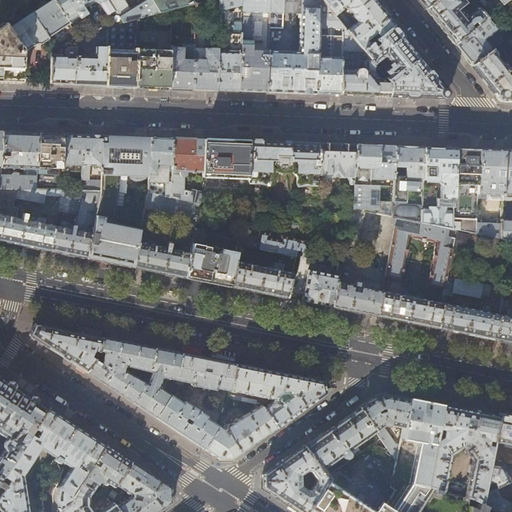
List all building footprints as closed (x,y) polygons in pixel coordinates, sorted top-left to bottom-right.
[(51,0),(43,6),(32,13),(48,38),(69,23),(66,18),(54,0),(51,0)] [(54,0),(66,18),(75,12),(78,16),(81,18),(87,14),(82,6),(77,0),(54,0)] [(109,0),(119,16),(129,9),(123,0),(109,0)] [(140,0),(141,2),(129,9),(119,16),(123,22),(137,19),(160,13),(152,0),(140,0)] [(152,0),(160,13),(171,10),(194,4),(191,0),(152,0)] [(241,11),(241,0),(218,0),(218,32),(229,32),(227,34),(227,48),(229,50),(231,50),(231,54),(217,54),(216,90),(228,90),(239,91),(240,37),(241,11)] [(268,12),(268,0),(241,0),(241,11),(268,12)] [(316,94),(317,53),(309,52),(310,48),(317,48),(318,0),(268,0),(268,12),(268,28),(282,29),(283,13),(283,0),(300,0),(300,13),(299,52),(267,51),(266,92),(290,93),(316,94)] [(283,0),(283,13),(300,13),(300,0),(283,0)] [(341,25),(321,0),(318,0),(317,48),(317,49),(317,53),(316,94),(329,94),(339,94),(341,25)] [(321,0),(341,25),(362,50),(368,45),(365,41),(375,33),(378,37),(394,25),(374,0),(373,0),(321,0)] [(418,0),(425,9),(435,0),(418,0)] [(435,0),(425,9),(441,28),(454,44),(485,18),(477,9),(469,16),(461,7),(462,6),(463,5),(463,4),(463,3),(463,2),(463,1),(463,0),(462,0),(435,0)] [(171,10),(160,13),(137,19),(137,34),(158,35),(158,49),(136,48),(135,87),(152,87),(169,88),(170,46),(171,10)] [(20,21),(9,29),(23,51),(23,56),(27,53),(26,51),(33,45),(41,44),(48,39),(48,38),(32,13),(20,21)] [(500,37),(485,18),(454,44),(462,54),(471,66),(491,49),(489,47),(500,37)] [(137,19),(123,22),(107,26),(105,86),(119,87),(134,87),(135,87),(136,48),(137,34),(137,19)] [(5,23),(0,26),(0,81),(4,81),(22,83),(22,78),(23,56),(23,51),(9,29),(5,23)] [(373,64),(362,50),(341,25),(339,94),(363,95),(389,96),(389,83),(384,78),(373,64)] [(394,25),(378,37),(375,40),(378,44),(374,47),(371,43),(368,45),(362,50),(373,64),(384,56),(389,62),(386,64),(389,68),(384,71),(388,75),(384,78),(389,83),(389,96),(406,97),(431,98),(444,98),(448,92),(420,57),(394,25)] [(76,57),(76,58),(75,85),(93,85),(105,86),(107,26),(96,29),(95,29),(94,48),(95,48),(94,57),(76,57)] [(77,34),(76,47),(76,54),(79,54),(80,47),(81,47),(81,50),(92,47),(93,30),(77,34)] [(252,37),(240,37),(239,91),(252,91),(266,92),(267,51),(252,50),(252,37)] [(183,47),(170,46),(169,88),(180,88),(192,89),(194,47),(194,44),(183,43),(183,47)] [(76,54),(76,47),(68,47),(67,55),(76,55),(76,54)] [(217,48),(194,47),(192,89),(202,89),(216,90),(217,54),(217,48)] [(493,48),(491,49),(471,66),(486,83),(500,100),(511,101),(511,100),(511,61),(511,62),(511,63),(511,65),(510,67),(510,68),(511,70),(511,71),(511,73),(507,76),(505,73),(506,72),(505,71),(507,70),(507,66),(505,63),(502,63),(497,57),(497,53),(493,48)] [(75,85),(76,58),(63,58),(62,55),(53,55),(51,57),(50,84),(63,84),(75,85)] [(36,164),(37,133),(20,132),(2,132),(1,163),(1,187),(35,189),(36,164)] [(50,135),(37,133),(36,164),(54,164),(54,167),(61,167),(63,134),(50,135)] [(72,134),(63,134),(61,167),(61,172),(67,172),(67,171),(80,171),(81,165),(82,135),(72,134)] [(91,135),(82,135),(81,165),(100,166),(101,142),(101,135),(91,135)] [(148,175),(150,137),(127,136),(107,136),(107,143),(101,142),(100,166),(99,191),(96,210),(114,213),(118,184),(118,171),(128,170),(128,174),(148,175)] [(160,138),(150,137),(148,175),(148,181),(166,182),(165,196),(170,197),(172,138),(160,138)] [(188,139),(172,138),(170,197),(199,203),(201,194),(201,191),(191,189),(191,191),(183,190),(184,177),(185,176),(185,175),(185,173),(185,172),(202,172),(203,139),(188,139)] [(227,140),(203,139),(202,172),(201,177),(248,179),(249,141),(227,140)] [(269,142),(249,141),(248,179),(248,181),(269,186),(269,177),(274,173),(276,173),(281,175),(287,175),(293,173),(294,173),(298,179),(298,187),(317,183),(317,174),(318,143),(298,143),(269,142)] [(331,176),(354,177),(355,145),(337,144),(318,143),(317,174),(324,175),(324,180),(325,181),(329,181),(330,180),(330,178),(331,178),(331,176)] [(377,146),(355,145),(354,177),(353,201),(351,209),(365,212),(382,215),(391,217),(392,186),(370,186),(370,180),(393,181),(394,146),(377,146)] [(394,146),(393,181),(392,186),(391,217),(395,217),(411,221),(421,223),(421,208),(423,180),(424,147),(409,147),(394,146)] [(441,148),(424,147),(423,180),(437,180),(437,181),(435,183),(437,186),(440,184),(441,184),(441,199),(453,199),(455,149),(441,148)] [(466,149),(455,149),(453,199),(453,209),(452,229),(457,230),(475,234),(476,221),(477,193),(479,149),(466,149)] [(492,150),(479,149),(477,193),(502,194),(504,150),(492,150)] [(511,150),(504,150),(502,194),(511,194),(511,150)] [(1,187),(0,187),(0,240),(4,241),(37,248),(49,250),(54,225),(45,224),(46,219),(38,217),(37,222),(26,220),(27,214),(23,213),(21,219),(15,218),(17,208),(13,207),(14,198),(44,204),(45,196),(60,197),(61,189),(35,189),(1,187)] [(99,191),(61,189),(60,197),(57,210),(78,214),(76,226),(69,224),(69,223),(63,222),(61,227),(54,225),(49,250),(68,254),(86,258),(96,210),(99,191)] [(165,196),(148,193),(145,207),(196,218),(199,203),(170,197),(165,196)] [(453,209),(421,208),(421,223),(441,227),(452,229),(453,209)] [(358,250),(365,212),(351,209),(342,254),(354,257),(355,250),(358,250)] [(133,267),(138,242),(140,231),(140,230),(122,227),(121,230),(111,227),(114,213),(96,210),(86,258),(107,262),(133,267)] [(395,217),(391,217),(382,215),(375,253),(377,254),(376,258),(388,260),(395,217)] [(488,221),(476,221),(475,234),(500,239),(501,220),(489,219),(488,221)] [(511,220),(501,220),(500,239),(511,241),(511,220)] [(194,228),(193,234),(184,277),(206,282),(229,286),(234,261),(238,245),(239,240),(203,233),(204,230),(194,228)] [(241,229),(239,240),(238,245),(296,256),(297,250),(307,252),(309,242),(282,237),(281,241),(269,239),(269,234),(261,233),(260,237),(250,235),(251,231),(241,229)] [(147,244),(138,242),(133,267),(157,272),(184,277),(193,234),(185,232),(183,236),(182,236),(179,250),(169,248),(170,243),(163,242),(162,247),(154,245),(155,240),(149,239),(147,244)] [(276,269),(234,261),(229,286),(258,292),(287,298),(292,273),(283,271),(284,266),(277,264),(276,269)] [(332,307),(337,282),(338,275),(309,269),(302,301),(315,304),(332,307)] [(491,286),(448,277),(444,295),(451,296),(452,293),(479,298),(480,295),(488,297),(491,286)] [(354,286),(337,282),(332,307),(372,315),(377,316),(382,291),(373,289),(375,284),(355,280),(354,286)] [(442,303),(382,291),(377,316),(382,317),(437,328),(442,303)] [(482,311),(442,303),(437,328),(465,334),(494,339),(499,315),(490,313),(491,308),(483,306),(482,311)] [(511,312),(509,312),(508,316),(499,315),(494,339),(511,342),(511,312)] [(95,350),(99,350),(102,337),(79,333),(34,324),(29,335),(49,349),(72,363),(86,372),(95,358),(91,355),(95,350)] [(132,343),(102,337),(99,350),(104,351),(102,362),(95,358),(86,372),(108,387),(133,403),(144,381),(124,370),(126,365),(148,371),(155,348),(132,343)] [(171,351),(155,348),(148,371),(151,372),(147,383),(144,381),(133,403),(144,410),(155,418),(170,394),(158,387),(161,379),(168,381),(169,378),(176,380),(181,353),(171,351)] [(208,358),(181,353),(176,380),(175,383),(181,384),(183,383),(183,381),(190,383),(190,385),(215,390),(216,388),(230,391),(235,364),(208,358)] [(235,364),(230,391),(273,399),(272,401),(263,408),(276,428),(297,413),(325,394),(323,381),(279,372),(235,364)] [(31,423),(35,426),(48,407),(36,399),(11,383),(0,376),(0,480),(30,434),(33,430),(28,427),(31,423)] [(170,394),(155,418),(179,433),(204,449),(219,426),(206,418),(208,416),(199,411),(199,410),(192,406),(185,401),(184,403),(170,394)] [(389,425),(402,428),(408,398),(397,396),(386,394),(373,396),(368,400),(331,426),(303,446),(327,480),(330,477),(324,469),(372,435),(378,444),(376,445),(394,470),(399,444),(395,443),(384,429),(382,428),(384,426),(389,425)] [(427,402),(408,398),(402,428),(400,439),(399,444),(394,470),(392,480),(426,486),(435,441),(438,428),(442,405),(427,402)] [(251,445),(276,428),(263,408),(260,405),(223,429),(219,426),(204,449),(216,457),(219,459),(232,459),(251,445)] [(456,408),(442,405),(438,428),(443,430),(441,437),(435,441),(426,486),(433,488),(443,491),(450,456),(459,449),(460,448),(466,450),(466,451),(472,459),(465,497),(469,498),(481,504),(483,495),(489,461),(492,447),(488,446),(487,444),(488,441),(493,442),(493,441),(498,416),(489,415),(456,408)] [(30,434),(0,480),(0,511),(118,511),(115,507),(112,503),(106,508),(104,505),(98,509),(100,511),(99,511),(93,511),(88,505),(88,496),(78,496),(70,501),(71,496),(72,496),(105,445),(76,426),(48,407),(35,426),(34,428),(39,432),(36,438),(30,434)] [(511,419),(498,416),(493,441),(511,444),(511,419)] [(117,453),(105,445),(72,496),(78,496),(88,496),(96,484),(98,481),(104,484),(105,484),(107,483),(114,487),(115,485),(130,461),(117,453)] [(306,511),(327,480),(303,446),(283,460),(262,475),(262,487),(282,500),(299,511),(306,511)] [(152,475),(130,461),(115,485),(130,494),(132,494),(132,497),(129,497),(115,507),(118,511),(156,511),(172,501),(172,489),(152,475)] [(511,465),(489,461),(483,495),(495,489),(511,480),(511,465)] [(327,480),(308,509),(306,511),(417,511),(433,488),(426,486),(392,480),(390,488),(395,491),(384,507),(379,504),(371,505),(339,484),(337,487),(327,480)] [(448,486),(446,492),(461,496),(462,490),(461,489),(460,488),(460,487),(450,485),(450,486),(449,487),(448,487),(448,486)] [(443,491),(433,488),(417,511),(468,511),(469,498),(465,497),(461,496),(446,492),(443,491)] [(511,511),(511,504),(500,498),(495,489),(483,495),(481,504),(486,506),(488,507),(494,511),(496,511),(511,511)] [(482,511),(486,506),(481,504),(469,498),(468,511),(493,511),(494,511),(488,507),(485,511),(482,511)]
